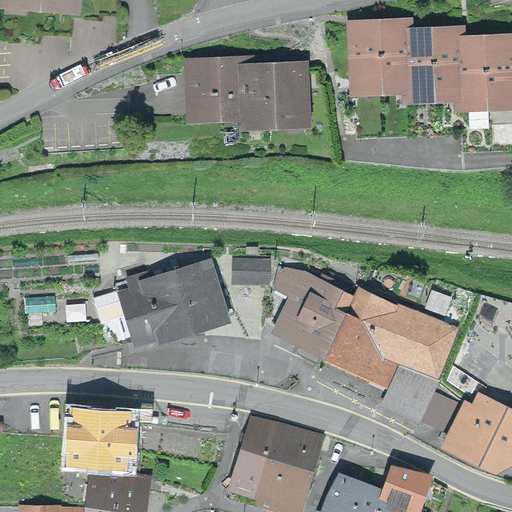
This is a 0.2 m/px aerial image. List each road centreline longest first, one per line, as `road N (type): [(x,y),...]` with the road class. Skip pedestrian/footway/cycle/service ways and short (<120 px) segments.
road 1 (primary): [(0,382),(60,379),(245,396)]
road 2 (residential): [(323,0),(145,48)]
road 3 (residential): [(511,161),(344,153)]
road 4 (residential): [(145,48),(0,118)]
road 5 (primary): [(245,396),(385,438)]
road 6 (primary): [(385,438),(511,498)]
road 7 (residential): [(312,511),(331,463),(349,455),(383,459),(385,438)]
